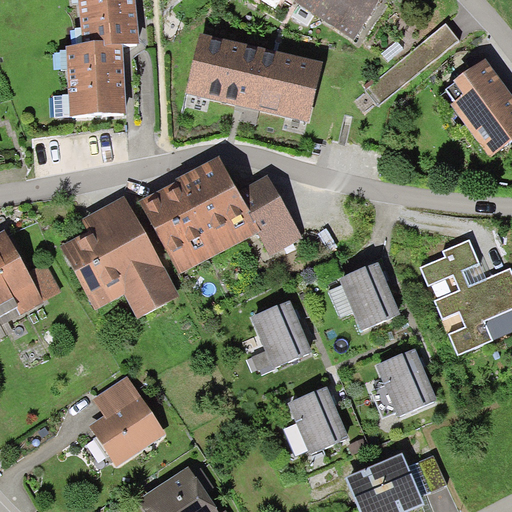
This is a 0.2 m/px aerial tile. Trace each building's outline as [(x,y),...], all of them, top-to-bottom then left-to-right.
[(128,117),(122,46),(139,45),(135,0),(77,0),(81,45),(65,46),(71,122),(128,117)] [(378,0),(288,0),(355,39),(378,0)] [(452,25),(373,90),(386,106),(465,42),(452,25)] [(323,65),(201,37),(187,97),(240,109),(309,125),(323,65)] [(459,124),(510,88),(486,54),(435,91),(459,124)] [(511,135),(511,91),(510,88),(459,124),(482,157),(511,135)] [(220,161),(141,203),(180,277),(263,233),(273,252),(300,237),(267,175),(236,191),(220,161)] [(95,232),(60,251),(94,313),(128,295),(142,320),(180,299),(126,202),(89,222),(95,232)] [(0,338),(6,336),(0,326),(63,293),(46,261),(27,271),(7,232),(0,236),(0,338)] [(445,256),(417,267),(426,288),(452,277),(456,288),(431,298),(440,320),(457,313),(463,325),(446,332),(454,352),(490,338),(481,316),(511,303),(511,271),(509,265),(467,282),(462,269),(479,262),(468,236),(441,247),(445,256)] [(341,283),(324,291),(338,319),(351,313),(361,334),(396,318),(370,262),(338,276),(341,283)] [(262,344),(245,351),(253,370),(267,365),(271,373),(311,357),(289,303),(252,318),(262,344)] [(411,347),(377,362),(387,385),(366,394),(378,421),(394,414),(397,421),(437,404),(411,347)] [(125,375),(93,398),(110,422),(89,436),(112,468),(165,431),(125,375)] [(324,390),(285,406),(305,457),(344,441),(324,390)] [(341,474),(348,489),(358,511),(398,511),(448,490),(431,453),(409,463),(401,446),(341,474)] [(224,511),(223,509),(217,511),(185,464),(137,496),(148,511),(224,511)]
